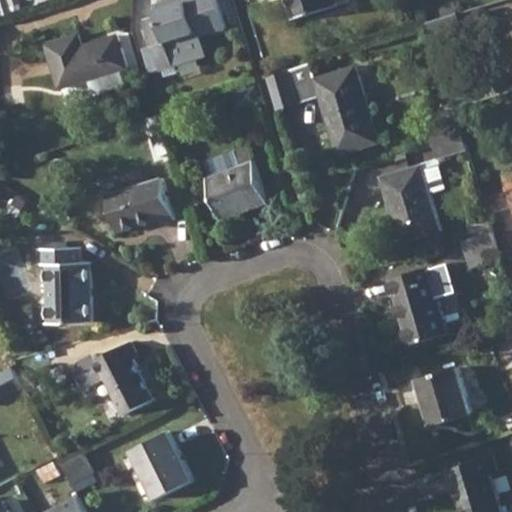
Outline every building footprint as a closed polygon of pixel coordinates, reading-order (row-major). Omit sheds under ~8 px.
[(161,17),(147,22),(162,69),(175,64),(170,46),(228,27),(219,0),(175,0),(157,6),(161,17)] [(290,0),(296,18),(339,5),(337,0),(290,0)] [(460,13),(430,22),(434,35),(464,26),(460,13)] [(81,35),(50,44),(64,88),(130,66),(120,35),(85,46),(81,35)] [(312,62),(291,69),(301,103),(322,96),(317,79),(312,62)] [(356,66),(317,79),(322,96),(340,154),(380,142),(356,66)] [(291,69),(269,77),(279,110),(301,103),(291,69)] [(160,114),(148,118),(154,134),(165,131),(160,114)] [(461,121),(431,130),(435,144),(465,135),(461,121)] [(465,135),(435,144),(439,158),(469,148),(465,135)] [(242,166),(211,177),(209,178),(222,217),(269,200),(250,145),(237,150),(238,155),(242,166)] [(238,155),(207,166),(211,177),(242,166),(238,155)] [(423,163),(382,176),(403,244),(444,231),(423,163)] [(164,178),(109,195),(120,230),(158,219),(160,224),(177,218),(164,178)] [(511,199),(510,192),(485,199),(491,216),(511,210),(511,199)] [(495,232),(465,241),(469,256),(500,247),(495,232)] [(80,247),(45,248),(45,263),(49,263),(51,323),(93,321),(91,261),(81,261),(80,247)] [(431,267),(390,279),(410,346),(451,333),(431,267)] [(94,354),(71,366),(84,389),(107,378),(126,414),(157,399),(136,359),(140,357),(132,341),(97,359),(94,354)] [(462,367),(421,380),(435,426),(476,413),(462,367)] [(171,432),(135,450),(161,499),(196,481),(171,432)] [(86,453),(65,464),(75,483),(96,472),(86,453)] [(496,455),(448,471),(453,487),(458,485),(466,511),(505,511),(494,474),(501,472),(496,455)] [(89,511),(81,495),(48,511),(89,511)] [(10,511),(5,501),(0,504),(0,511),(10,511)]
